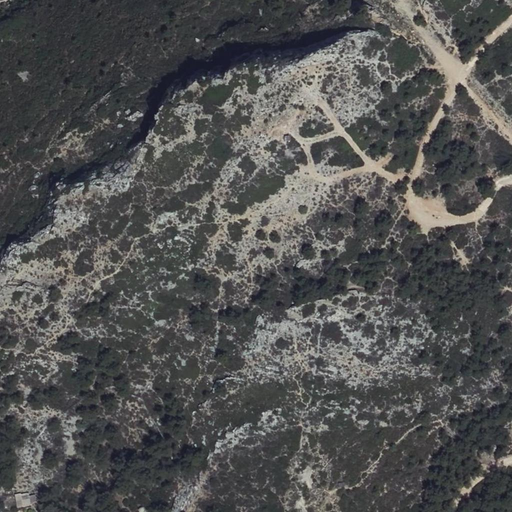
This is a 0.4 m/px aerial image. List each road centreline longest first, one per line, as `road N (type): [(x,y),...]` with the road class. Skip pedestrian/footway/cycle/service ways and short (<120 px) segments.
road 1 (track): [(474,218),(425,219),(410,184),(423,135),(511,18)]
road 2 (track): [(410,184),(341,131),(317,96)]
